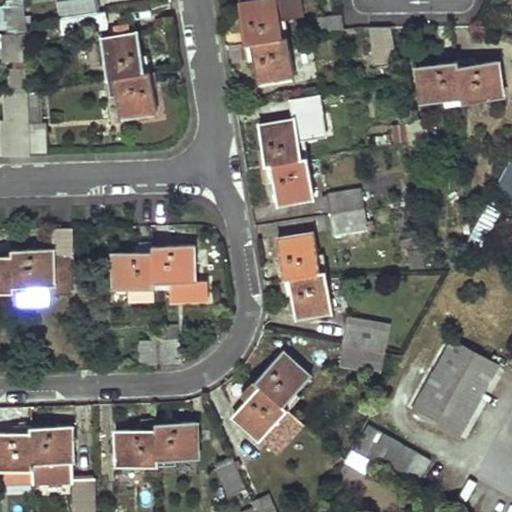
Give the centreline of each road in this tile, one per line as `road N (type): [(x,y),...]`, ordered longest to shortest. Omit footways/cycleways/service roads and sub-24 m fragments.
road 1 (residential): [(0,389),(159,385),(222,363),(239,342),(246,310),(233,216),(203,170)]
road 2 (residential): [(203,170),(0,180)]
road 3 (residential): [(197,0),(216,123),(203,170)]
